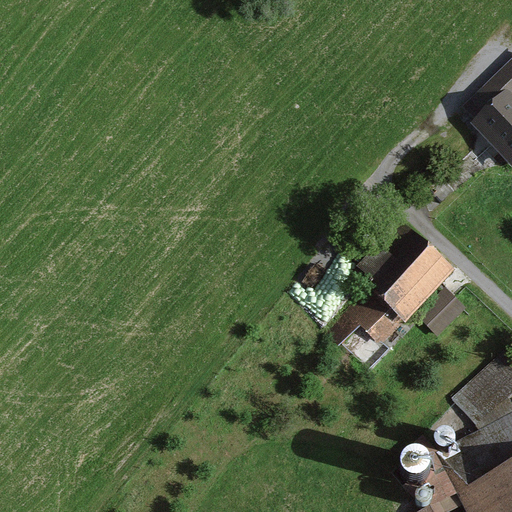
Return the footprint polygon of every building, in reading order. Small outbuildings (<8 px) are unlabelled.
[(511,73),(471,114),(511,154),(511,73)] [(391,345),(453,276),(399,228),(356,276),(377,295),(358,316),(391,345)] [(419,318),(440,337),(467,308),(445,288),(419,318)] [(359,327),(346,342),(364,359),(377,344),(359,327)] [(465,401),(487,424),(511,400),(511,366),(508,362),(465,401)] [(511,511),(511,479),(479,494),(487,511),(511,511)]
